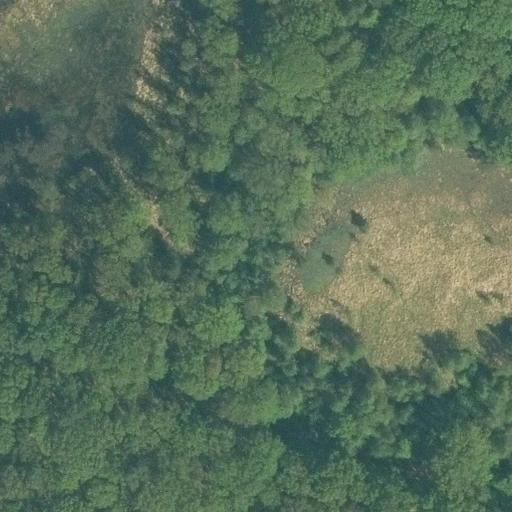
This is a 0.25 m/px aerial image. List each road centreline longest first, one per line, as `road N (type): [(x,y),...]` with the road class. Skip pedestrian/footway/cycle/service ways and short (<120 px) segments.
road 1 (track): [(0,316),(463,470),(511,502)]
road 2 (track): [(240,0),(225,140),(188,244),(162,373)]
